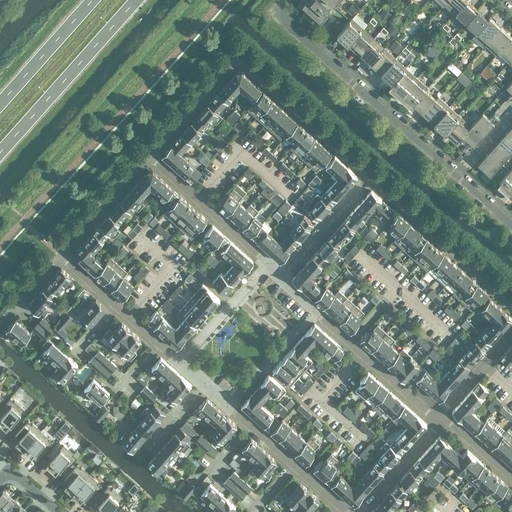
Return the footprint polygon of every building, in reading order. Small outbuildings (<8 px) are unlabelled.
[(334,5),(328,0),(312,0),(305,8),(313,16),(311,18),(317,24),(334,5)] [(467,0),(466,0),(447,0),(440,8),(441,8),(442,7),(452,16),(467,0)] [(467,0),(452,16),(463,26),(478,10),(467,0)] [(383,8),(379,16),(387,20),(391,11),(383,8)] [(488,19),(478,10),(463,26),(464,26),(466,23),(477,33),(490,18),(489,18),(488,19)] [(357,12),(353,16),(363,27),(367,23),(357,12)] [(347,45),(348,45),(364,28),(363,27),(362,28),(352,19),(353,18),(352,18),(337,35),(337,36),(338,35),(348,44),(347,45)] [(490,18),(477,33),(488,42),(501,28),(490,18)] [(388,28),(395,33),(400,25),(392,21),(388,28)] [(364,28),(348,45),(348,46),(349,45),(359,54),(374,38),(363,29),(364,28)] [(496,55),(499,52),(511,38),(501,28),(488,42),(485,45),(496,55)] [(454,46),(458,41),(454,37),(449,41),(454,46)] [(374,38),(359,54),(370,64),(385,48),(374,38)] [(511,38),(499,52),(510,62),(511,59),(511,40),(511,39),(511,38)] [(390,46),(397,53),(404,45),(397,39),(390,46)] [(430,44),(428,52),(439,55),(441,47),(430,44)] [(381,74),(395,58),(385,48),(370,64),(381,74)] [(395,58),(381,74),(392,83),(390,85),(391,85),(406,68),(395,58)] [(458,74),(462,70),(452,61),(448,65),(458,74)] [(406,68),(391,85),(402,95),(417,77),(406,68)] [(466,85),(471,80),(463,71),(457,76),(466,85)] [(236,73),(230,80),(240,89),(252,101),(261,91),(241,73),(236,73)] [(417,77),(402,95),(412,105),(428,87),(417,77)] [(230,80),(208,105),(218,114),(240,89),(230,80)] [(428,87),(412,105),(423,114),(439,97),(438,96),(436,99),(426,90),(428,87)] [(257,117),(261,113),(272,100),(263,92),(248,110),(257,117)] [(439,97),(423,114),(434,124),(450,107),(439,97)] [(272,100),(257,117),(265,125),(269,121),(281,108),(272,100)] [(208,105),(195,119),(205,128),(212,120),(216,124),(222,117),(218,114),(208,105)] [(450,107),(434,124),(435,124),(445,133),(445,134),(461,116),(460,116),(460,117),(450,108),(450,107)] [(281,108),(269,121),(265,125),(274,133),(289,115),(281,108)] [(234,110),(231,114),(236,119),(240,115),(234,110)] [(461,116),(445,134),(447,133),(457,142),(483,113),(471,126),(461,116)] [(483,113),(457,142),(458,142),(463,136),(469,141),(465,146),(470,151),(498,119),(493,114),(489,119),(483,113)] [(231,114),(227,118),(232,124),(236,119),(231,114)] [(289,115),(274,133),(282,140),(286,136),(298,123),(289,115)] [(195,119),(182,134),(192,143),(205,128),(195,119)] [(234,125),(239,130),(243,126),(237,121),(234,125)] [(298,123),(286,136),(295,143),(306,131),(298,123)] [(306,131),(295,143),(291,148),(299,155),(315,138),(306,131)] [(511,151),(511,135),(507,131),(497,142),(510,154),(511,151)] [(245,136),(251,141),(254,137),(249,132),(245,136)] [(162,156),(172,165),(181,155),(192,143),(182,134),(162,156)] [(225,136),(220,141),(225,146),(230,140),(225,136)] [(260,142),(254,137),(251,141),(256,146),(260,142)] [(315,138),(299,155),(308,163),(323,146),(315,138)] [(220,152),(225,146),(220,141),(215,147),(220,152)] [(510,154),(497,142),(488,153),(500,164),(510,154)] [(323,146),(308,163),(316,171),(332,154),(323,146)] [(262,151),(268,156),(271,152),(266,147),(262,151)] [(277,157),(271,152),(268,156),(273,161),(277,157)] [(203,163),(208,157),(204,153),(199,159),(203,163)] [(500,164),(488,153),(478,164),(490,176),(500,164)] [(201,173),(181,155),(172,165),(192,183),(201,173)] [(357,177),(335,156),(326,166),(338,178),(339,177),(349,186),(357,177)] [(212,160),(208,157),(203,163),(207,166),(212,160)] [(282,162),(279,166),(285,171),(288,168),(282,162)] [(250,177),(254,172),(248,167),(244,172),(250,177)] [(511,167),(499,182),(510,192),(511,190),(511,167)] [(294,173),(288,168),(285,171),(290,177),(294,173)] [(151,188),(160,178),(153,172),(147,172),(130,192),(140,201),(151,188)] [(322,179),(316,174),(312,180),(317,185),(322,179)] [(321,197),(331,206),(349,186),(339,177),(338,178),(321,197)] [(180,196),(160,178),(151,188),(171,206),(180,196)] [(300,178),(296,182),(302,187),(305,183),(300,178)] [(259,183),(264,188),(268,184),(262,179),(259,183)] [(312,180),(308,183),(314,189),(317,185),(312,180)] [(227,214),(238,201),(246,192),(237,184),(226,197),(224,195),(216,204),(227,214)] [(275,191),(268,184),(264,188),(271,194),(275,191)] [(371,191),(363,201),(373,210),(372,210),(385,221),(394,211),(371,191)] [(140,201),(130,192),(113,211),(123,220),(134,207),(138,211),(144,204),(140,201)] [(317,221),(331,206),(321,197),(317,193),(311,200),(315,203),(307,212),(317,221)] [(284,199),(278,194),(275,197),(280,203),(284,199)] [(305,200),(300,195),(295,201),(300,206),(305,200)] [(172,221),(188,203),(180,196),(171,206),(164,213),(172,221)] [(291,205),(286,200),(282,205),(287,210),(291,205)] [(238,201),(227,214),(235,221),(246,208),(238,201)] [(362,221),(372,210),(373,210),(363,201),(345,221),(355,230),(358,233),(366,224),(362,221)] [(180,228),(196,210),(188,203),(172,221),(180,228)] [(246,208),(235,221),(243,228),(254,216),(258,211),(250,204),(246,208)] [(287,210),(282,205),(278,209),(283,214),(287,210)] [(196,210),(180,228),(192,238),(195,234),(198,236),(202,232),(199,229),(207,220),(196,210)] [(123,220),(113,211),(100,225),(110,234),(114,238),(120,231),(116,228),(123,220)] [(149,211),(144,217),(148,221),(153,215),(149,211)] [(276,211),(273,215),(278,220),(282,216),(276,211)] [(398,213),(397,214),(397,215),(390,222),(392,224),(389,228),(398,236),(409,223),(398,213)] [(254,216),(243,228),(251,236),(262,223),(254,216)] [(304,216),(291,231),(301,240),(314,225),(304,216)] [(154,217),(149,222),(153,226),(158,220),(154,217)] [(345,221),(332,235),(342,244),(355,230),(345,221)] [(138,223),(133,229),(137,233),(142,227),(138,223)] [(263,223),(262,223),(251,236),(271,254),(280,244),(280,243),(260,226),(263,223)] [(409,223),(398,236),(394,241),(402,248),(418,231),(409,223)] [(155,228),(161,233),(165,229),(159,224),(155,228)] [(92,254),(110,234),(100,225),(82,245),(92,254)] [(224,235),(212,225),(204,234),(207,236),(203,240),(212,248),(215,246),(215,245),(224,235)] [(371,228),(368,232),(374,237),(377,233),(371,228)] [(132,238),(137,233),(133,229),(128,234),(132,238)] [(170,234),(165,229),(161,233),(167,238),(170,234)] [(291,231),(280,243),(280,244),(271,254),(281,262),(301,240),(291,231)] [(418,231),(402,248),(411,256),(426,239),(418,231)] [(374,237),(368,232),(365,236),(370,241),(374,237)] [(244,253),(224,235),(215,245),(215,246),(234,263),(235,263),(244,253)] [(332,235),(319,250),(329,259),(342,244),(332,235)] [(117,238),(113,242),(119,247),(122,243),(117,238)] [(426,239),(411,256),(419,264),(435,246),(426,239)] [(113,242),(109,246),(115,251),(119,247),(113,242)] [(183,252),(188,247),(182,242),(177,247),(183,252)] [(386,249),(380,244),(376,249),(382,254),(386,250),(385,250),(386,249)] [(104,265),(92,254),(82,245),(76,252),(76,257),(96,275),(99,271),(105,265),(104,265)] [(354,255),(359,249),(354,245),(349,250),(354,255)] [(125,255),(128,251),(123,246),(119,249),(125,255)] [(435,246),(419,264),(428,271),(432,267),(443,254),(435,246)] [(193,252),(188,247),(183,252),(189,257),(193,252)] [(319,250),(301,270),(311,279),(311,278),(329,259),(319,250)] [(349,261),(354,255),(349,250),(344,256),(349,261)] [(391,255),(386,250),(382,254),(388,259),(391,255)] [(210,253),(205,259),(210,263),(215,257),(210,253)] [(233,284),(253,262),(244,253),(235,263),(234,263),(223,275),(233,284)] [(138,260),(132,254),(129,258),(135,263),(138,260)] [(443,254),(432,267),(440,274),(452,261),(443,254)] [(104,282),(119,265),(111,257),(104,265),(105,265),(99,271),(96,275),(104,282)] [(215,257),(210,263),(214,267),(219,261),(215,257)] [(399,269),(403,265),(397,260),(393,264),(399,269)] [(452,261),(440,274),(449,282),(460,269),(452,261)] [(149,270),(144,264),(139,269),(145,274),(149,270)] [(201,264),(199,266),(197,268),(203,273),(206,269),(201,264)] [(335,264),(332,268),(338,273),(341,269),(335,264)] [(112,289),(123,277),(127,272),(119,265),(104,282),(112,289)] [(404,274),(408,270),(403,265),(399,269),(404,274)] [(69,287),(75,281),(61,268),(42,289),(52,298),(65,284),(69,287)] [(338,273),(332,268),(328,272),(334,277),(338,273)] [(353,274),(347,269),(343,273),(349,278),(353,274)] [(460,269),(449,282),(457,289),(469,277),(460,269)] [(324,289),(323,289),(311,278),(311,279),(301,270),(292,279),(315,299),(324,289)] [(194,277),(190,273),(185,279),(189,282),(194,277)] [(223,275),(221,273),(213,282),(225,293),(233,284),(223,275)] [(355,283),(358,279),(353,274),(349,278),(355,283)] [(420,280),(414,275),(410,279),(416,284),(420,280)] [(132,284),(123,277),(112,289),(123,299),(131,290),(129,288),(132,284)] [(469,277),(457,289),(453,294),(462,301),(477,284),(469,277)] [(425,285),(420,280),(416,284),(422,289),(425,285)] [(370,289),(364,284),(361,288),(366,293),(370,289)] [(477,284),(462,301),(470,309),(478,301),(480,303),(488,294),(477,284)] [(179,285),(174,290),(178,294),(183,288),(179,285)] [(326,286),(323,289),(324,289),(315,299),(323,307),(335,294),(326,286)] [(44,308),(52,298),(42,289),(28,305),(42,318),(42,317),(43,317),(48,311),(44,308)] [(212,309),(220,300),(207,289),(199,297),(212,309)] [(173,300),(178,294),(174,290),(169,296),(173,300)] [(343,301),(347,297),(339,290),(335,294),(323,307),(326,310),(331,315),(343,301)] [(433,300),(436,296),(431,291),(427,294),(433,300)] [(204,317),(212,309),(199,297),(195,293),(187,302),(204,317)] [(380,298),(374,293),(371,297),(377,302),(380,298)] [(438,305),(442,301),(436,296),(433,300),(438,305)] [(343,301),(331,315),(340,322),(355,305),(347,297),(343,301)] [(96,299),(81,315),(85,319),(81,323),(88,328),(106,308),(96,299)] [(175,307),(167,299),(161,305),(170,312),(175,307)] [(480,309),(493,321),(493,320),(503,329),(511,320),(489,299),(480,309)] [(197,326),(204,317),(187,302),(179,311),(186,317),(187,317),(197,326)] [(355,305),(340,322),(351,332),(359,323),(357,321),(364,313),(355,305)] [(450,315),(453,311),(448,306),(444,310),(450,315)] [(394,313),(388,307),(383,312),(389,318),(394,313)] [(176,329),(156,311),(147,321),(167,339),(176,330),(176,329)] [(459,316),(453,311),(450,315),(456,320),(459,316)] [(63,329),(73,318),(67,312),(57,324),(68,334),(63,329)] [(42,318),(38,323),(49,333),(52,329),(54,327),(43,317),(42,317),(42,318)] [(177,348),(197,326),(187,317),(186,317),(176,329),(176,330),(167,339),(177,348)] [(465,329),(470,323),(466,319),(461,325),(464,328),(465,329)] [(2,333),(9,339),(12,335),(22,344),(31,334),(15,320),(2,333)] [(408,325),(405,323),(402,320),(399,324),(405,329),(408,325)] [(493,321),(475,340),(485,349),(503,329),(493,320),(493,321)] [(49,333),(38,323),(33,328),(44,338),(49,333)] [(114,351),(132,331),(122,323),(113,332),(109,329),(103,335),(111,342),(107,346),(114,351)] [(475,327),(470,323),(465,329),(470,332),(475,327)] [(68,334),(57,324),(54,327),(52,329),(63,339),(68,334)] [(325,333),(315,324),(295,346),(305,355),(316,343),(325,333)] [(382,337),(386,332),(378,324),(370,333),(368,331),(360,340),(371,350),(382,337)] [(413,330),(408,325),(405,329),(410,334),(413,330)] [(133,350),(141,340),(132,331),(114,351),(120,357),(123,353),(131,360),(137,353),(133,350)] [(379,357),(391,345),(395,340),(386,332),(382,337),(371,350),(379,357)] [(345,351),(325,333),(316,343),(336,361),(341,354),(345,351)] [(421,345),(425,341),(419,336),(416,339),(421,345)] [(455,348),(460,343),(455,338),(450,344),(455,348)] [(59,366),(68,356),(48,339),(42,345),(47,349),(40,357),(46,362),(50,358),(59,366)] [(475,340),(462,355),(472,364),(485,349),(475,340)] [(430,346),(425,341),(421,345),(427,349),(430,346)] [(450,354),(455,348),(450,344),(445,350),(450,354)] [(107,358),(99,350),(97,352),(89,345),(85,349),(93,356),(102,364),(107,358)] [(399,352),(391,345),(379,357),(388,365),(399,352)] [(511,345),(500,359),(511,369),(511,345)] [(305,355),(295,346),(287,354),(305,369),(312,361),(305,355)] [(396,373),(411,357),(411,356),(403,348),(399,352),(388,365),(396,373)] [(432,357),(437,351),(433,348),(428,354),(432,357)] [(435,360),(440,354),(437,351),(432,357),(435,360)] [(305,369),(287,354),(280,362),(297,377),(305,369)] [(445,366),(449,369),(459,378),(472,364),(462,355),(455,363),(451,359),(445,366)] [(78,365),(68,356),(59,366),(50,376),(56,382),(60,378),(63,381),(78,365)] [(102,364),(93,356),(88,362),(97,370),(102,364)] [(419,364),(411,357),(396,373),(405,380),(410,374),(419,364)] [(116,366),(107,358),(102,364),(111,372),(116,366)] [(182,376),(176,371),(161,358),(148,372),(155,377),(158,373),(172,386),(173,386),(182,376)] [(320,369),(325,363),(321,359),(316,365),(319,368),(320,369)] [(297,377),(280,362),(273,370),(290,386),(297,377)] [(325,373),(330,367),(325,363),(320,369),(323,371),(325,373)] [(106,378),(111,372),(102,364),(97,370),(106,378)] [(439,382),(438,382),(419,364),(410,374),(430,392),(439,382)] [(323,371),(320,369),(319,368),(314,373),(318,377),(323,371)] [(449,369),(438,382),(439,382),(430,392),(439,401),(459,378),(449,369)] [(379,382),(368,372),(360,381),(362,383),(355,390),(364,398),(379,382)] [(286,390),(269,375),(261,383),(271,392),(271,393),(278,399),(286,390)] [(173,405),(191,385),(182,376),(173,386),(172,386),(167,392),(171,395),(167,399),(173,405)] [(309,378),(304,384),(308,387),(313,382),(309,378)] [(93,379),(81,393),(87,399),(91,395),(100,404),(109,394),(93,379)] [(372,407),(388,390),(379,382),(368,395),(376,402),(372,407)] [(479,382),(461,402),(471,411),(489,391),(479,382)] [(260,404),(271,393),(271,392),(261,383),(241,405),(251,414),(260,404)] [(303,393),(308,387),(304,384),(299,390),(303,393)] [(156,396),(145,386),(140,391),(151,402),(156,396)] [(385,410),(396,397),(388,390),(372,407),(380,414),(385,410)] [(393,417),(405,405),(396,397),(385,410),(393,417)] [(496,397),(491,402),(497,407),(501,402),(496,397)] [(0,422),(0,424),(6,430),(24,410),(15,401),(14,402),(10,398),(0,408),(0,422),(0,423),(0,422)] [(213,422),(218,427),(227,417),(206,398),(194,413),(200,418),(204,414),(213,422)] [(289,409),(295,403),(291,399),(285,405),(289,409)] [(279,412),(284,407),(279,402),(274,408),(279,412)] [(471,411),(461,402),(452,412),(474,432),(486,419),(483,422),(471,411)] [(493,412),(497,407),(491,402),(487,407),(493,412)] [(280,422),(260,404),(251,414),(271,432),(280,422)] [(303,413),(306,409),(300,404),(297,408),(303,413)] [(104,405),(94,416),(100,421),(110,410),(104,405)] [(145,417),(137,426),(147,435),(165,414),(155,405),(151,410),(147,407),(141,413),(145,417)] [(422,420),(405,405),(393,417),(392,418),(398,424),(402,420),(408,426),(418,435),(427,425),(422,420)] [(343,411),(348,416),(353,411),(347,406),(343,411)] [(288,410),(284,407),(279,412),(283,416),(288,410)] [(499,410),(505,415),(508,412),(503,407),(499,410)] [(308,418),(312,414),(306,409),(303,413),(308,418)] [(358,416),(353,411),(348,416),(354,421),(358,416)] [(219,446),(237,426),(227,417),(218,427),(213,433),(216,436),(213,440),(219,446)] [(322,424),(316,418),(313,422),(319,427),(322,424)] [(279,439),(290,427),(282,419),(280,422),(271,432),(279,439)] [(494,427),(486,419),(474,432),(483,440),(494,427)] [(54,433),(60,439),(72,426),(66,420),(54,433)] [(18,446),(23,450),(41,431),(33,424),(32,424),(28,421),(12,439),(19,445),(18,446)] [(360,426),(365,431),(369,428),(363,422),(360,426)] [(139,444),(147,435),(137,426),(128,435),(124,432),(119,438),(133,451),(139,444)] [(400,455),(418,435),(408,426),(390,445),(390,446),(400,455)] [(180,427),(162,448),(172,457),(180,448),(184,452),(190,445),(186,442),(190,436),(180,427)] [(287,447),(298,434),(290,427),(279,439),(287,447)] [(386,427),(382,431),(387,436),(391,432),(386,427)] [(494,427),(483,440),(491,447),(503,435),(494,427)] [(374,433),(369,428),(365,431),(371,436),(374,433)] [(511,434),(507,430),(503,435),(491,447),(500,455),(511,442),(511,441),(511,434)] [(41,431),(23,450),(29,455),(29,454),(36,461),(52,443),(48,439),(49,438),(41,431)] [(337,437),(331,431),(326,436),(332,442),(337,437)] [(387,436),(382,431),(378,435),(384,440),(387,436)] [(295,454),(306,441),(298,434),(287,447),(295,454)] [(206,451),(211,445),(200,435),(195,441),(206,451)] [(440,436),(431,446),(441,455),(453,466),(462,456),(440,436)] [(311,437),(306,441),(295,454),(306,464),(314,455),(312,453),(319,445),(311,437)] [(342,442),(337,437),(332,442),(338,446),(342,442)] [(366,438),(356,448),(360,452),(370,442),(366,438)] [(258,462),(267,453),(251,439),(238,453),(245,458),(248,454),(257,462),(258,462)] [(511,458),(511,441),(511,442),(500,455),(508,463),(511,458)] [(387,469),(400,455),(390,446),(390,445),(386,442),(380,448),(384,452),(377,460),(387,469)] [(375,448),(370,443),(365,449),(370,453),(375,448)] [(53,471),(60,477),(77,458),(73,454),(64,445),(46,465),(53,471)] [(431,446),(413,466),(423,475),(441,455),(431,446)] [(172,457),(162,448),(148,464),(162,476),(167,470),(163,466),(172,457)] [(365,459),(370,453),(365,449),(360,454),(365,459)] [(467,450),(462,456),(453,466),(461,473),(476,457),(467,450)] [(351,460),(357,454),(353,451),(348,456),(351,460)] [(268,471),(276,461),(267,453),(258,462),(257,462),(248,472),(255,478),(258,474),(266,481),(272,474),(268,471)] [(324,479),(337,465),(340,462),(331,454),(324,462),(321,460),(313,469),(324,479)] [(360,457),(359,456),(357,454),(351,460),(355,463),(360,457)] [(235,466),(238,461),(232,457),(229,463),(235,466)] [(472,477),(484,465),(476,457),(461,473),(469,481),(472,477)] [(374,483),(387,469),(377,460),(364,474),(374,483)] [(67,490),(72,494),(90,475),(82,468),(81,468),(77,465),(61,483),(68,489),(67,490)] [(344,471),(337,465),(324,479),(345,497),(353,487),(340,475),(344,471)] [(484,465),(472,477),(480,485),(492,472),(484,465)] [(413,466),(400,480),(410,489),(423,475),(413,466)] [(234,472),(228,477),(237,485),(242,479),(234,472)] [(439,472),(435,476),(440,481),(444,476),(439,472)] [(492,472),(480,485),(488,492),(484,496),(500,479),(492,472)] [(354,506),(374,483),(364,474),(353,487),(345,497),(354,506)] [(90,475),(72,494),(78,499),(78,498),(85,505),(101,487),(97,483),(98,482),(90,475)] [(435,486),(440,481),(435,476),(430,481),(435,486)] [(237,485),(228,477),(223,483),(232,491),(237,485)] [(447,478),(443,482),(449,487),(452,483),(447,478)] [(251,487),(242,479),(237,485),(246,493),(251,487)] [(500,479),(484,496),(493,504),(499,496),(508,486),(500,479)] [(191,482),(188,485),(183,480),(176,489),(187,498),(196,488),(191,482)] [(431,491),(435,486),(430,481),(426,486),(431,491)] [(295,507),(310,491),(300,483),(292,492),(287,489),(282,495),(295,507)] [(397,483),(379,504),(388,511),(389,511),(407,492),(397,483)] [(458,488),(452,483),(449,487),(455,492),(458,488)] [(208,500),(217,508),(226,498),(210,484),(198,498),(204,504),(208,500)] [(246,493),(237,485),(232,491),(241,499),(246,493)] [(112,490),(108,486),(91,505),(98,511),(97,511),(98,511),(109,511),(122,498),(113,489),(112,490)] [(511,511),(511,489),(508,486),(499,496),(511,508),(508,511),(511,511)] [(0,492),(0,511),(2,511),(14,500),(13,499),(13,500),(10,498),(11,497),(3,490),(0,492)] [(313,511),(311,510),(319,500),(310,491),(295,507),(300,511),(313,511)] [(463,493),(459,496),(465,502),(469,498),(463,493)] [(419,504),(422,501),(418,497),(413,503),(417,506),(419,504)] [(230,511),(236,507),(226,498),(217,508),(212,511),(230,511)] [(474,503),(469,498),(465,502),(471,506),(474,503)] [(14,500),(2,511),(22,511),(25,509),(24,509),(24,510),(21,507),(14,500)] [(416,508),(417,506),(413,503),(408,508),(412,511),(416,508)]
